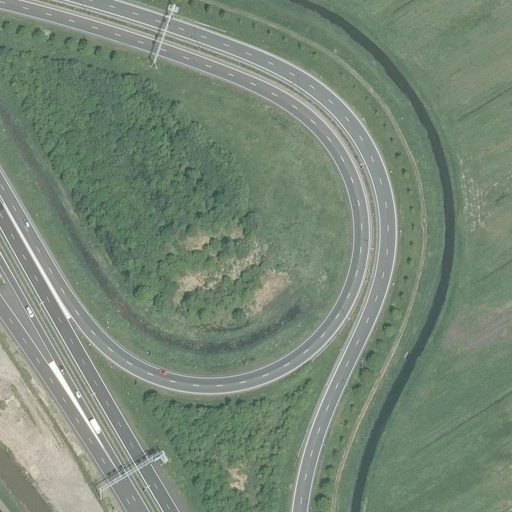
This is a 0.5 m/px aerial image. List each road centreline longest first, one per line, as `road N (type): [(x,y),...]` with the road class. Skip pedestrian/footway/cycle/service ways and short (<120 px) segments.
road 1 (trunk): [(0,3),(150,46),(289,104),(336,151),(361,221),(352,286),(316,340),(261,376),(200,386),(156,376),(107,347),(0,196)]
road 2 (trunk): [(299,511),(314,442),(377,296),(387,218),(376,171),(341,113),(302,80),(88,0)]
road 3 (trunk): [(169,511),(0,214)]
road 4 (trunk): [(0,260),(113,471)]
road 5 (trunk): [(0,306),(113,471)]
